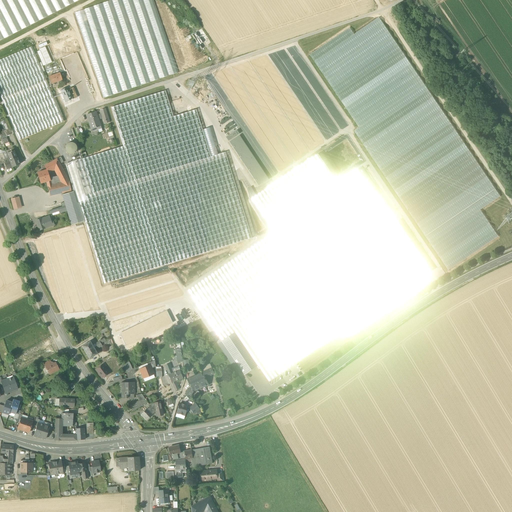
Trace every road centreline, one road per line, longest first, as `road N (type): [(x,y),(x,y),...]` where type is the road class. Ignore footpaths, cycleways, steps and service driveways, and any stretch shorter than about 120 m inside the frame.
road 1 (track): [(383,9),(84,109)]
road 2 (tertiary): [(261,414),(428,299),(511,256)]
road 3 (secondary): [(0,191),(73,355),(141,441)]
road 4 (track): [(511,203),(383,9)]
road 5 (tertiary): [(0,435),(62,449),(141,441)]
road 6 (tertiary): [(261,414),(141,441)]
